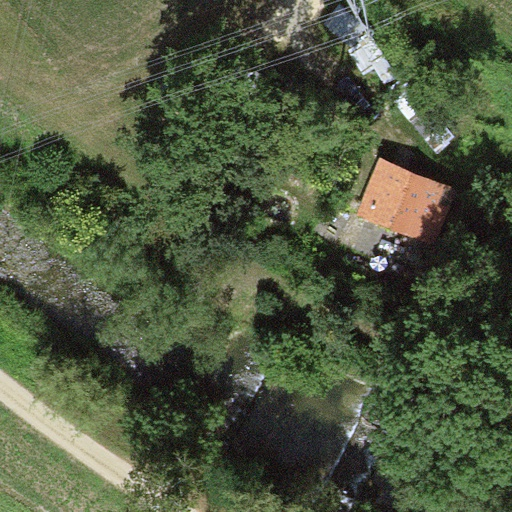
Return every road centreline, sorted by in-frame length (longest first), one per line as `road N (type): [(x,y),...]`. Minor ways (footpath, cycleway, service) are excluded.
road 1 (track): [(170,511),(0,397)]
road 2 (track): [(318,0),(219,81)]
